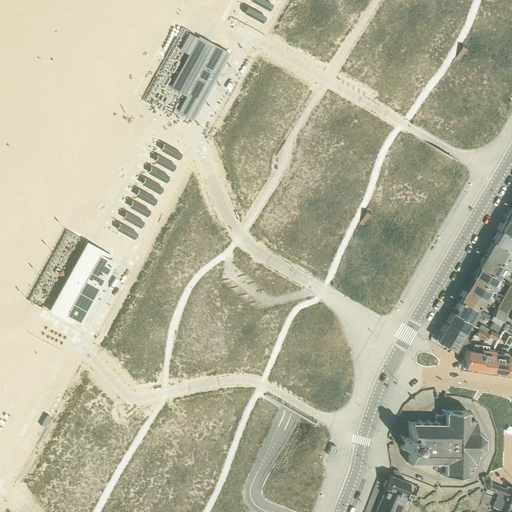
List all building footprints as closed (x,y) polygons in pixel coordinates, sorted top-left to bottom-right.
[(264,0),(253,0),(271,10),(274,5),(264,0)] [(249,9),(247,14),(264,23),(267,18),(249,9)] [(188,54),(171,86),(177,89),(176,91),(179,93),(180,91),(187,95),(178,111),(184,114),(183,116),(186,117),(187,116),(192,118),(228,53),(214,45),(213,47),(206,43),(207,41),(203,39),(202,41),(197,38),(188,34),(180,50),(188,54)] [(442,153),(421,141),(434,165),(436,163),(437,162),(439,161),(442,161),(444,161),(446,161),(448,162),(450,162),(459,162),(442,153)] [(177,153),(163,145),(159,152),(172,161),(177,153)] [(170,163),(156,154),(152,162),(166,171),(170,163)] [(164,175),(151,167),(146,174),(160,183),(164,175)] [(158,185),(144,177),(140,184),(153,193),(158,185)] [(152,197),(138,189),(134,196),(147,204),(152,197)] [(146,207),(132,199),(127,206),(141,215),(146,207)] [(140,219),(126,211),(121,219),(135,227),(140,219)] [(511,239),(511,223),(505,220),(499,231),(498,231),(511,239)] [(133,230),(119,222),(114,229),(128,238),(133,230)] [(492,242),(492,243),(511,254),(511,239),(498,231),(492,242)] [(72,325),(72,324),(74,319),(79,322),(112,263),(107,260),(110,255),(110,256),(110,255),(109,255),(109,256),(85,243),(55,298),(48,310),(72,323),(71,324),(72,325)] [(511,254),(492,243),(484,257),(500,266),(505,269),(511,258),(511,254)] [(494,277),(500,266),(484,257),(478,267),(477,267),(494,277)] [(498,279),(494,277),(477,267),(471,278),(488,289),(493,280),(497,282),(498,279)] [(482,300),(488,289),(471,278),(464,289),(480,299),(482,300)] [(511,287),(508,285),(501,296),(510,302),(511,299),(511,287)] [(473,310),(480,299),(464,289),(457,300),(473,310)] [(507,308),(510,302),(501,296),(495,307),(495,308),(504,313),(507,308)] [(455,309),(452,313),(467,321),(473,310),(457,300),(456,302),(457,302),(453,308),(455,309)] [(332,313),(328,308),(328,310),(328,313),(329,314),(330,316),(331,316),(331,317),(330,319),(330,320),(329,321),(328,321),(330,324),(329,325),(327,326),(326,327),(326,328),(325,329),(325,331),(325,333),(317,337),(322,349),(340,340),(342,341),(343,341),(345,343),(346,344),(346,347),(350,352),(352,355),(351,351),(349,346),(347,340),(345,334),(344,332),(343,329),(340,323),(336,318),(332,313)] [(480,314),(484,316),(498,325),(504,313),(495,308),(490,316),(482,311),(480,314)] [(467,322),(467,321),(451,312),(439,333),(441,334),(437,342),(451,350),(452,348),(458,352),(465,341),(459,337),(467,322)] [(489,325),(488,327),(494,331),(498,325),(484,316),(482,319),(488,322),(487,323),(489,325)] [(485,332),(488,328),(480,323),(477,328),(485,332)] [(502,329),(511,334),(511,326),(506,323),(502,329)] [(471,336),(477,328),(473,325),(467,333),(471,336)] [(477,328),(471,336),(476,339),(477,337),(483,341),(486,336),(490,330),(488,328),(485,332),(477,328)] [(490,330),(486,336),(494,340),(497,334),(490,330)] [(462,365),(462,367),(477,369),(480,345),(472,343),(471,351),(464,350),(463,360),(461,359),(461,364),(462,365)] [(486,345),(480,345),(477,369),(489,371),(492,349),(486,348),(486,345)] [(492,349),(489,371),(502,372),(504,354),(505,348),(500,347),(499,350),(492,349)] [(511,354),(504,354),(502,372),(511,373),(511,354)] [(477,455),(476,453),(481,448),(484,449),(485,448),(481,446),(482,439),(485,438),(484,436),(481,437),(476,432),(477,430),(475,429),(474,432),(475,421),(475,420),(475,419),(474,420),(472,420),(473,414),(464,414),(464,412),(466,410),(465,409),(463,410),(444,410),(442,409),(441,410),(443,411),(443,414),(435,414),(435,420),(434,420),(434,422),(427,422),(427,420),(426,420),(426,422),(419,422),(419,420),(418,420),(418,422),(409,422),(407,421),(406,422),(408,423),(408,433),(409,433),(409,437),(403,437),(401,435),(399,436),(401,438),(401,446),(399,448),(400,449),(402,447),(408,447),(408,462),(417,462),(417,464),(419,464),(419,462),(425,462),(425,464),(427,464),(427,462),(433,462),(433,464),(434,464),(434,471),(442,471),(442,473),(441,475),(442,476),(443,474),(463,474),(464,476),(465,475),(464,473),(464,471),(472,471),(472,465),(473,465),(474,466),(475,465),(474,464),(474,453),(475,456),(477,455)] [(327,454),(335,457),(338,448),(330,445),(327,454)] [(393,470),(391,471),(389,475),(397,478),(399,472),(393,470)] [(384,488),(400,494),(403,495),(406,489),(403,488),(406,481),(397,478),(390,475),(389,475),(388,474),(383,488),(384,488)] [(481,477),(482,479),(482,482),(483,484),(489,481),(488,479),(487,475),(481,477)] [(484,488),(485,489),(497,493),(495,498),(510,504),(511,498),(511,488),(506,486),(505,489),(490,483),(489,481),(483,484),(484,488)] [(403,496),(403,495),(400,494),(384,488),(374,511),(399,511),(403,504),(401,503),(403,496)] [(496,509),(495,511),(506,511),(510,504),(495,498),(492,507),(496,509)]
